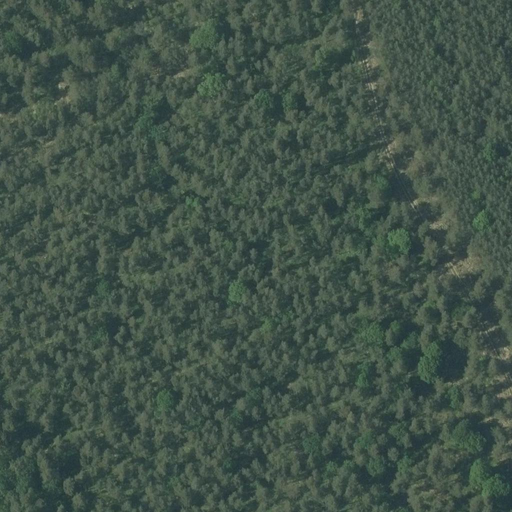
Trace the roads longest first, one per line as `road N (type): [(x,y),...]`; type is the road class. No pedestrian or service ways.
road 1 (track): [(349,0),(388,154),(511,388)]
road 2 (track): [(0,167),(303,0)]
